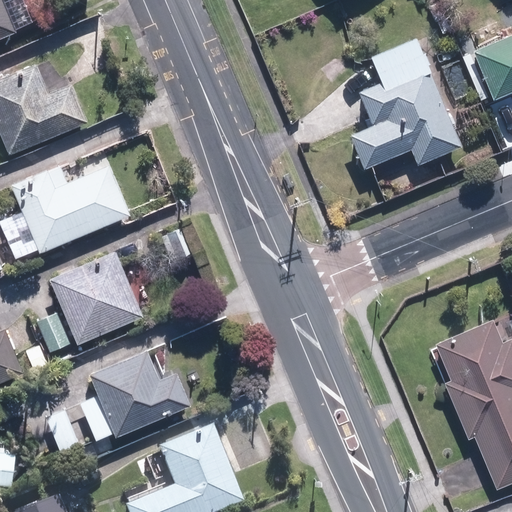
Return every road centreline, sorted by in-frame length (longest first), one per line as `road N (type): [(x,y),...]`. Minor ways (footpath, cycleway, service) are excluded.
road 1 (tertiary): [(168,0),(292,291)]
road 2 (residential): [(511,199),(292,291)]
road 3 (tertiary): [(292,291),(381,511)]
